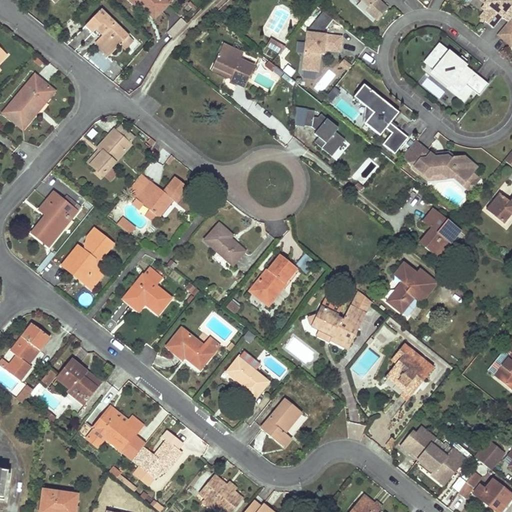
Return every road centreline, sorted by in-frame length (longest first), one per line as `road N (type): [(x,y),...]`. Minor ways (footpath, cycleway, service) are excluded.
road 1 (residential): [(27,284),(267,474),(296,476),(326,453),(356,452),(433,511)]
road 2 (residential): [(105,90),(207,171),(239,180)]
road 3 (residential): [(0,211),(105,90)]
road 4 (unknown): [(132,110),(171,47),(214,0)]
road 5 (residential): [(0,5),(105,90)]
road 6 (residential): [(271,212),(297,193),(290,162),(259,155),(239,180)]
